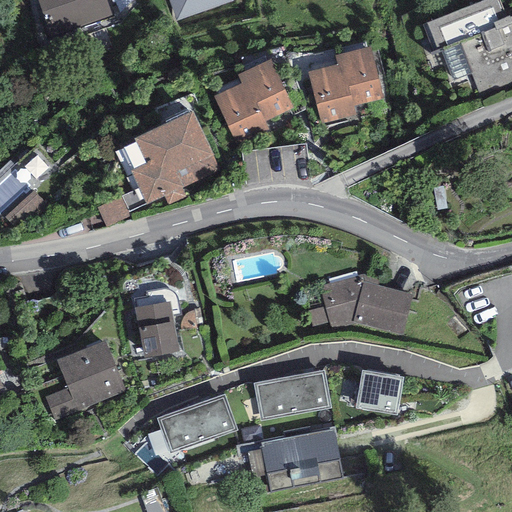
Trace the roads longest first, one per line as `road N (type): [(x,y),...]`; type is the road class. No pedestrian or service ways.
road 1 (tertiary): [(318,206),(240,206),(84,249),(0,262)]
road 2 (residential): [(318,206),(344,179),(511,104)]
road 3 (tertiary): [(511,254),(445,260),(318,206)]
